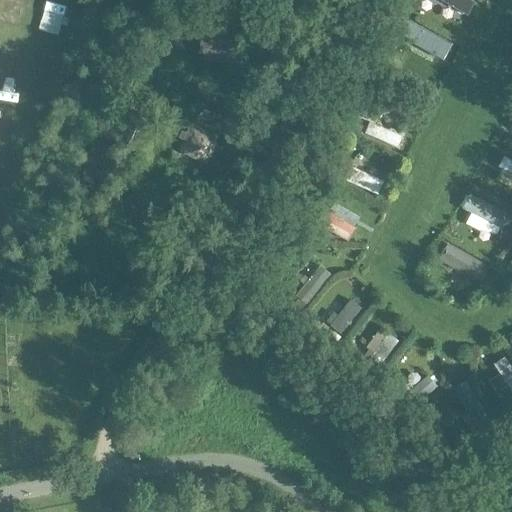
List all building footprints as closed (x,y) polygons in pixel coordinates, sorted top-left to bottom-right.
[(429,24),(459,34),(464,21),(433,11),(429,24)] [(203,34),(201,54),(207,56),(206,63),(238,67),(241,41),(230,40),(230,28),(211,25),(209,34),(203,34)] [(419,69),(442,77),(447,64),(423,56),(419,69)] [(108,110),(100,133),(131,145),(140,123),(108,110)] [(365,139),(401,151),(406,137),(369,125),(365,139)] [(185,133),(182,139),(188,142),(184,152),(207,162),(210,155),(220,160),(224,149),(215,145),(218,136),(194,126),(190,135),(185,133)] [(125,152),(106,145),(94,178),(113,185),(125,152)] [(340,182),(376,197),(382,181),(347,167),(340,182)] [(328,212),(319,227),(349,245),(358,230),(328,212)] [(461,273),(461,249),(446,249),(445,273),(461,273)] [(342,332),(365,317),(353,300),(331,316),(342,332)]
